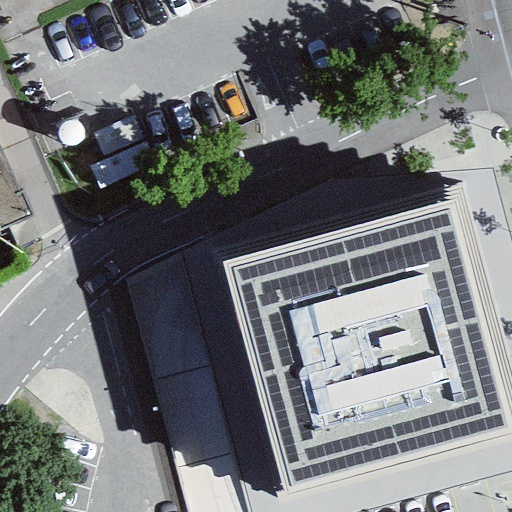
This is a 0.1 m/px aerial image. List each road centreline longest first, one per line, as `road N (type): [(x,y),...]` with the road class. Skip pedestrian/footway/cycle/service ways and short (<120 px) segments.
road 1 (residential): [(511,64),(140,245),(79,287),(0,413)]
road 2 (unknown): [(79,287),(222,438)]
